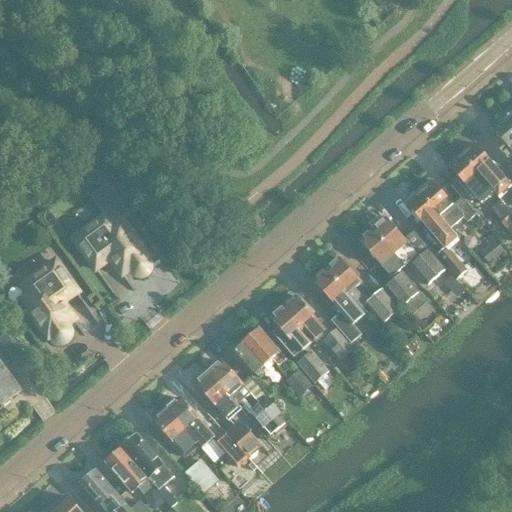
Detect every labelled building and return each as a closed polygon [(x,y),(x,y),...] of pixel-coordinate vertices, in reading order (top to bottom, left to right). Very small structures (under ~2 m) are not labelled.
[(511,123),(507,118),(492,131),(511,153),(511,123)] [(462,157),(495,194),(500,200),(511,189),(511,187),(475,145),(470,149),(468,149),(464,153),(463,155),(462,157)] [(454,164),(449,168),(460,181),(464,185),(459,190),(472,204),(477,200),(482,206),(495,194),(462,157),(461,158),(458,157),(454,161),(454,164)] [(90,172),(87,184),(99,186),(101,174),(90,172)] [(420,193),(419,194),(451,230),(463,219),(467,224),(476,216),(468,207),(462,200),(461,200),(453,207),(432,183),(428,187),(425,187),(421,190),(420,193)] [(411,201),(406,206),(426,229),(424,231),(435,244),(438,242),(444,250),(446,251),(448,249),(459,240),(451,230),(419,194),(418,195),(415,195),(411,199),(411,201)] [(511,213),(502,202),(493,210),(503,222),(511,213)] [(146,260),(148,258),(122,221),(114,226),(107,217),(73,240),(96,271),(111,260),(122,277),(130,271),(132,273),(136,277),(141,278),(146,276),(149,272),(150,267),(148,262),(146,260)] [(373,231),(405,268),(418,256),(386,220),(373,231)] [(405,268),(373,231),(360,243),(391,279),(405,268)] [(489,248),(481,255),(489,265),(504,252),(493,240),(487,245),(489,248)] [(444,250),(435,258),(447,271),(452,277),(456,282),(467,272),(448,249),(446,251),(444,250)] [(435,258),(430,251),(412,267),(428,287),(447,271),(435,258)] [(340,260),(327,272),(361,311),(365,307),(382,327),(401,311),(383,291),(370,303),(363,296),(362,297),(355,290),(362,285),(340,260)] [(63,305),(78,294),(55,263),(22,287),(29,297),(22,302),(48,340),(50,338),(52,341),(56,344),(61,345),(66,343),(70,339),(70,334),(69,329),(67,326),(74,321),(63,305)] [(314,283),(341,314),(331,323),(351,345),(361,336),(353,327),(365,316),(361,311),(327,272),(314,283)] [(420,294),(403,275),(385,290),(402,310),(420,294)] [(452,277),(444,284),(449,289),(456,283),(456,282),(452,277)] [(296,298),(283,310),(313,343),(315,346),(328,335),(296,298)] [(313,343),(283,310),(271,321),(283,336),(278,341),(294,359),(313,343)] [(355,351),(337,330),(324,342),(353,376),(363,367),(352,353),(355,351)] [(279,368),(286,362),(259,331),(240,347),(241,349),(235,354),(255,377),(272,361),(279,368)] [(0,337),(0,350),(11,366),(24,357),(7,332),(0,337)] [(298,365),(315,385),(329,373),(311,353),(298,365)] [(0,410),(1,410),(2,406),(20,392),(0,364),(0,410)] [(209,375),(238,407),(251,396),(222,364),(209,375)] [(299,373),(287,383),(302,401),(314,391),(299,373)] [(238,407),(209,375),(196,386),(221,414),(221,413),(229,422),(241,411),(237,407),(238,407)] [(285,421),(268,400),(250,415),(264,431),(264,430),(268,436),(285,421)] [(180,401),(167,412),(199,448),(202,451),(215,440),(202,424),(201,425),(180,401)] [(199,448),(167,412),(154,423),(186,459),(199,448)] [(240,451),(239,451),(248,460),(262,448),(240,424),(226,436),(240,451)] [(240,451),(226,436),(217,445),(230,460),(239,451),(240,451)] [(138,437),(121,451),(154,488),(158,493),(175,479),(138,437)] [(154,488),(121,451),(105,465),(131,495),(138,489),(145,497),(154,488)] [(201,462),(185,475),(203,495),(218,482),(201,462)] [(101,509),(105,504),(112,511),(130,511),(96,472),(81,486),(101,509)] [(54,509),(56,511),(78,511),(67,498),(54,509)] [(149,511),(141,502),(132,510),(133,511),(149,511)]
